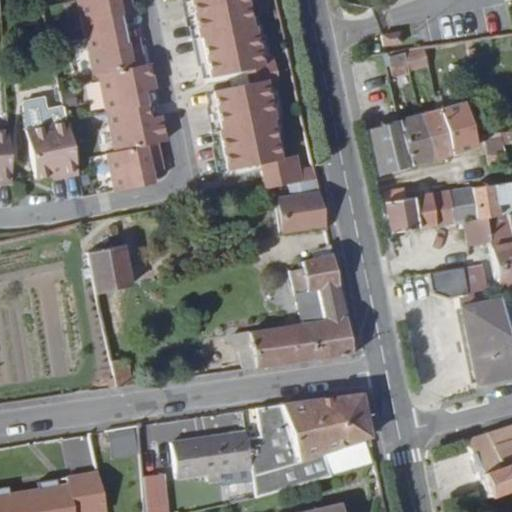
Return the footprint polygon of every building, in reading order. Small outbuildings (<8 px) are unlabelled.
[(71,0),(85,68),(94,66),(111,143),(102,146),(112,188),(151,178),(147,163),(160,159),(153,134),(163,133),(157,107),(145,110),(139,83),(152,80),(147,55),(140,57),(135,31),(122,35),(116,8),(130,5),(128,0),(71,0)] [(255,161),(260,185),(277,182),(292,179),(286,152),(268,155),(261,119),(265,118),(259,87),(273,85),(266,54),(253,56),(247,27),(244,27),(238,0),(196,0),(204,34),(208,34),(215,73),(252,66),(254,80),(218,86),(226,125),(223,126),(231,165),(255,161)] [(413,46),(393,49),(394,60),(415,57),(413,46)] [(409,70),(411,78),(432,75),(429,61),(408,65),(409,70)] [(408,65),(387,68),(391,82),(404,79),(402,71),(409,70),(408,65)] [(59,175),(74,172),(58,99),(42,102),(39,89),(17,95),(20,121),(30,174),(46,171),(57,168),(59,175)] [(442,124),(452,166),(479,156),(469,115),(442,124)] [(495,119),(482,121),(486,135),(499,131),(495,119)] [(0,182),(10,182),(4,124),(0,124),(0,182)] [(422,129),(432,174),(452,166),(442,124),(422,129)] [(402,135),(412,181),(432,174),(422,129),(402,135)] [(378,143),(388,190),(412,181),(402,135),(378,143)] [(511,141),(489,146),(493,165),(495,179),(511,175),(511,141)] [(47,177),(59,175),(57,168),(46,171),(47,177)] [(272,235),(317,226),(306,176),(292,179),(277,182),(280,195),(264,199),(272,235)] [(403,189),(380,191),(380,202),(404,200),(403,189)] [(511,191),(481,198),(486,230),(511,224),(511,191)] [(458,202),(463,234),(472,233),(486,230),(481,198),(458,202)] [(438,206),(445,238),(463,234),(458,202),(438,206)] [(418,210),(424,243),(445,238),(438,206),(418,210)] [(393,215),(399,248),(424,243),(418,210),(393,215)] [(511,224),(486,230),(472,233),(475,253),(495,251),(499,271),(504,295),(511,293),(511,224)] [(132,239),(99,245),(108,291),(141,285),(132,239)] [(236,334),(242,374),(343,361),(322,253),(293,257),(294,262),(283,265),(294,323),(236,334)] [(485,275),(440,284),(443,303),(452,311),(462,309),(491,303),(485,275)] [(462,310),(465,324),(507,314),(505,301),(494,303),(491,303),(462,309),(462,310)] [(465,324),(472,357),(481,399),(511,390),(511,335),(508,316),(507,314),(465,324)] [(125,385),(126,389),(143,387),(138,361),(121,364),(123,375),(125,385)] [(114,387),(125,385),(123,375),(112,378),(114,387)] [(242,473),(248,504),(256,502),(318,483),(311,464),(354,450),(360,448),(350,402),(248,415),(252,442),(237,444),(242,472),(242,473)] [(511,425),(463,440),(474,472),(484,497),(511,487),(511,425)] [(107,458),(137,457),(136,428),(105,430),(107,458)] [(85,436),(61,440),(65,462),(89,458),(85,436)] [(237,444),(236,437),(160,447),(164,483),(242,473),(242,472),(237,444)] [(318,483),(355,472),(354,450),(311,464),(318,483)] [(102,511),(97,472),(0,486),(0,511),(102,511)] [(131,490),(132,511),(169,511),(168,506),(146,511),(145,489),(131,490)]
